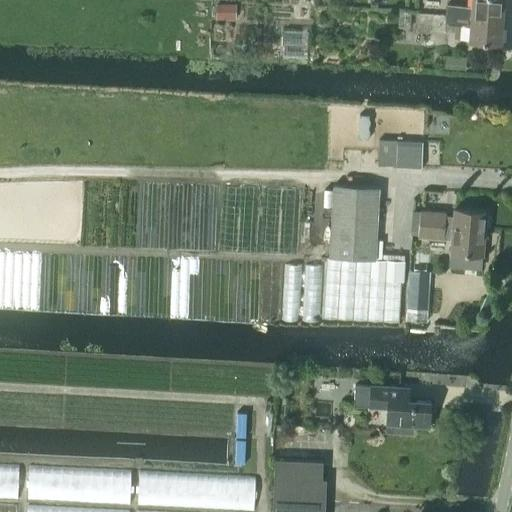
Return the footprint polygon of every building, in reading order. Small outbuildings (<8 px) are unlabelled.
[(446,5),(445,15),(503,19),(504,0),(471,0),(471,7),(446,5)] [(232,5),(216,4),(215,19),(232,19),(232,5)] [(445,15),(444,24),(470,26),(469,41),(501,43),(503,19),(445,15)] [(422,170),(423,142),(379,140),(378,165),(395,166),(395,169),(422,170)] [(325,258),(322,318),(398,322),(400,281),(403,281),(404,262),(381,260),(382,240),(375,239),(379,189),(333,187),(328,258),(325,258)] [(485,230),(486,213),(454,210),(454,216),(446,216),(446,213),(421,211),(420,224),(429,225),(445,226),(445,225),(453,226),(453,228),(485,230)] [(445,226),(429,225),(420,224),(418,237),(444,239),(452,239),(451,253),(452,253),(451,266),(481,269),(482,256),(483,256),(485,230),(453,228),(453,226),(445,225),(445,226)] [(427,309),(429,272),(409,271),(407,308),(427,309)] [(355,385),(354,405),(388,407),(387,423),(393,424),(393,432),(413,433),(413,425),(429,426),(430,401),(402,400),(403,388),(355,385)] [(236,440),(234,463),(244,464),(245,440),(236,440)] [(275,459),(273,499),(301,500),(302,479),(322,479),(323,461),(275,459)] [(300,511),(301,500),(273,499),(272,511),(300,511)]
